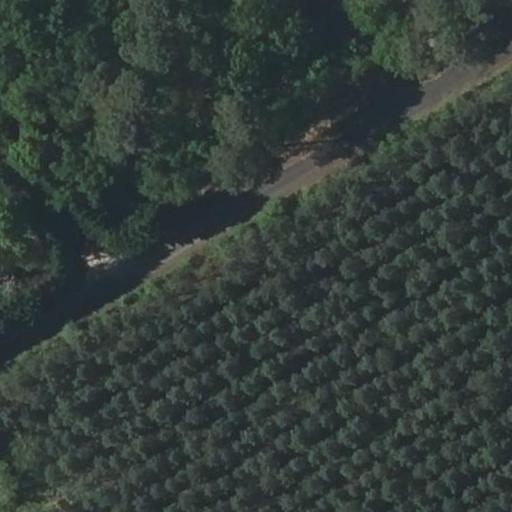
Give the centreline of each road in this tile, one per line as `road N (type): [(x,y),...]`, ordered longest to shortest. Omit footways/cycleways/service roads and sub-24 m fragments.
road 1 (unclassified): [(0,349),(511,50)]
road 2 (track): [(0,130),(132,268)]
